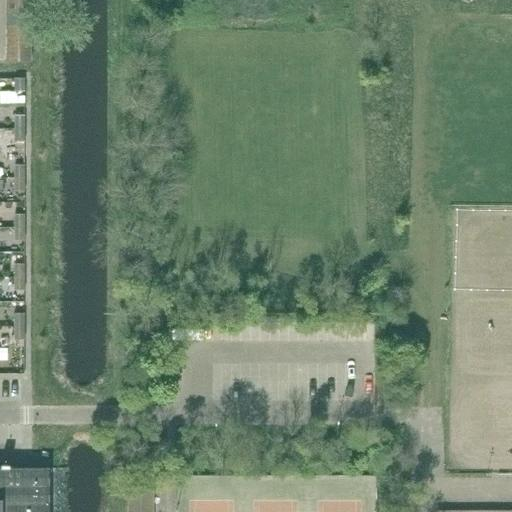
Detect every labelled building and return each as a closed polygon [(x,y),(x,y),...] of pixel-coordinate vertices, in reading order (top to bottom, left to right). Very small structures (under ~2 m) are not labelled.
[(6,14),(30,14),(30,2),(6,2),(6,14)] [(6,26),(30,26),(30,14),(6,14),(6,26)] [(6,38),(30,38),(30,26),(6,26),(6,38)] [(6,50),(30,50),(30,38),(6,38),(6,50)] [(6,62),(30,62),(30,50),(6,50),(6,62)] [(15,92),(24,92),(24,79),(15,79),(15,92)] [(0,104),(24,104),(24,92),(15,92),(0,92),(0,104)] [(15,129),(24,129),(24,116),(15,116),(15,129)] [(24,143),(24,129),(15,129),(15,143),(24,143)] [(15,179),(25,179),(24,166),(15,166),(15,169),(15,179)] [(15,192),(24,192),(25,192),(25,179),(15,179),(15,192)] [(25,215),(15,215),(15,229),(24,229),(25,215)] [(24,241),(24,229),(15,229),(15,241),(24,241)] [(15,279),(25,279),(25,265),(15,264),(15,279)] [(25,279),(15,279),(15,291),(25,291),(25,279)] [(15,328),(25,328),(25,314),(15,314),(15,328)] [(25,341),(25,328),(15,328),(15,341),(25,341)] [(1,466),(1,461),(0,461),(0,511),(44,511),(44,469),(10,469),(10,466),(1,466)] [(152,511),(153,489),(128,489),(128,511),(152,511)]
